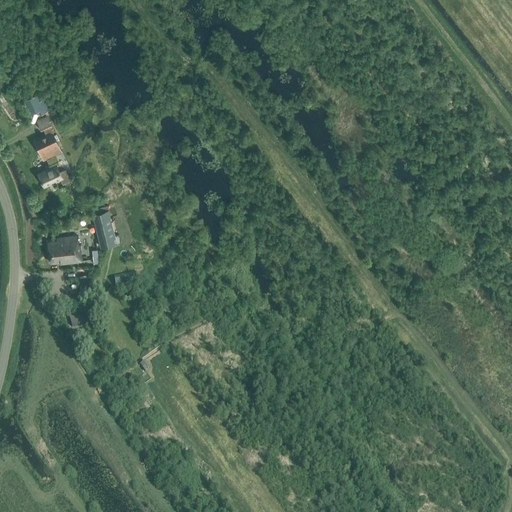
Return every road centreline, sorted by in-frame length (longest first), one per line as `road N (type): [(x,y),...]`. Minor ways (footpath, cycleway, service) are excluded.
road 1 (track): [(511,257),(310,0)]
road 2 (unclassified): [(0,374),(14,278),(0,187)]
road 3 (track): [(422,0),(511,114)]
road 4 (track): [(93,395),(14,278)]
road 5 (track): [(168,511),(93,395)]
